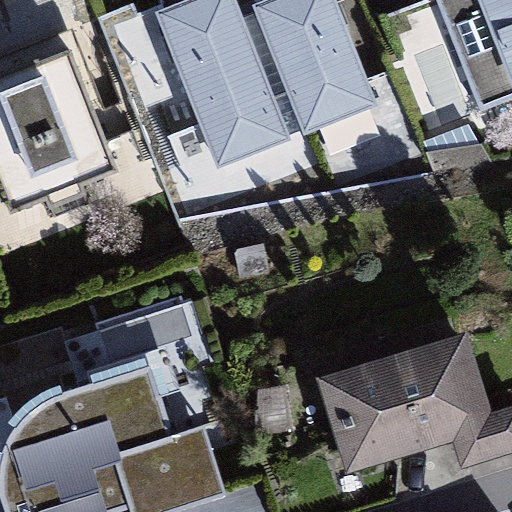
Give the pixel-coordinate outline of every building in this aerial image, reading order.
[(194,0),(158,13),(219,177),(380,117),(336,0),(275,0),(252,9),(257,24),(247,27),(237,0),(194,0)] [(511,0),(438,0),(482,124),(511,113),(511,0)] [(72,34),(0,61),(0,188),(8,210),(123,166),(72,34)] [(354,473),(460,439),(471,471),(511,457),(511,404),(493,410),(466,329),(322,376),(354,473)] [(207,420),(168,431),(146,357),(52,385),(15,417),(10,460),(0,462),(0,511),(179,511),(230,497),(207,420)]
